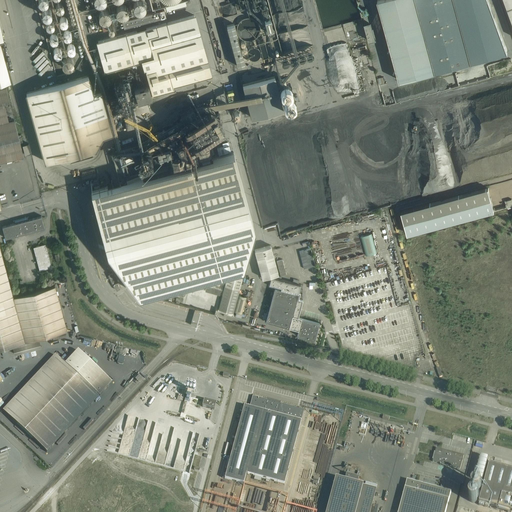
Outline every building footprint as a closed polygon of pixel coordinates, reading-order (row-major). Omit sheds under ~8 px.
[(145,3),(144,1),(142,0),(136,0),(135,1),(134,3),(134,5),(134,7),(135,9),(137,11),(139,11),(141,11),(143,10),(144,9),(145,7),(146,5),(145,3)] [(415,0),(377,0),(399,80),(435,71),(415,0)] [(488,0),(415,0),(435,71),(507,51),(488,0)] [(65,8),(65,6),(65,4),(65,3),(64,3),(62,1),(61,1),(60,1),(59,1),(58,1),(56,3),(55,4),(55,5),(55,6),(55,8),(56,10),(58,11),(60,12),(61,12),(62,11),(63,11),(64,10),(64,9),(65,8)] [(127,8),(126,6),(124,4),(122,4),(119,4),(117,6),(116,8),(116,10),(116,12),(117,14),(119,15),(121,16),(123,16),(125,15),(126,14),(127,12),(128,10),(127,8)] [(48,6),(46,5),(44,6),(43,7),(41,9),(41,10),(41,12),(43,14),(44,15),(46,15),(48,15),(50,14),(51,12),(51,10),(51,9),(50,7),(48,6)] [(110,12),(109,11),(107,9),(104,9),(102,9),(100,11),(99,13),(98,15),(99,17),(100,19),(101,20),(103,21),(106,21),(108,20),(109,19),(110,17),(110,15),(110,12)] [(124,28),(160,18),(158,11),(122,21),(124,28)] [(265,13),(268,22),(274,21),(271,11),(265,13)] [(68,22),(69,20),(68,19),(68,18),(68,17),(67,16),(65,15),(64,14),(63,14),(61,15),(60,16),(59,17),(58,18),(58,20),(58,22),(59,23),(61,25),(63,25),(64,25),(65,25),(67,24),(68,23),(68,22)] [(194,15),(98,41),(104,64),(105,69),(143,59),(152,93),(174,87),(173,84),(210,74),(200,37),(194,15)] [(371,21),(364,23),(369,40),(375,39),(371,21)] [(234,23),(226,25),(230,39),(233,52),(237,66),(245,64),(241,50),(238,37),(234,23)] [(71,34),(72,32),(71,30),(71,29),(70,28),(69,27),(67,27),(66,27),(65,27),(64,27),(63,28),(61,30),(61,32),(61,34),(62,36),(64,37),(66,37),(67,37),(68,37),(69,37),(70,36),(71,34)] [(58,39),(58,37),(58,35),(57,34),(57,33),(55,32),(54,31),(53,31),(52,31),(51,32),(49,33),(48,34),(48,35),(48,37),(48,39),(49,40),(50,41),(51,42),(53,42),(54,42),(55,41),(57,40),(58,39)] [(75,47),(75,46),(75,44),(75,43),(74,42),(72,41),(71,41),(70,41),(69,41),(68,41),(66,42),(66,43),(65,44),(65,45),(65,46),(65,48),(66,49),(68,51),(70,51),(72,51),(73,51),(74,50),(74,49),(75,48),(75,47)] [(0,43),(0,162),(19,158),(24,157),(6,87),(0,88),(0,86),(11,83),(0,43)] [(61,52),(62,50),(61,49),(61,48),(60,47),(59,46),(58,45),(57,45),(56,45),(54,46),(53,47),(52,48),(51,50),(51,52),(53,54),(54,55),(56,56),(57,56),(58,55),(60,54),(61,54),(61,52)] [(352,50),(337,54),(338,62),(349,59),(352,71),(357,70),(352,50)] [(72,62),(72,61),(72,59),(71,57),(69,56),(67,56),(65,56),(64,56),(63,57),(63,58),(62,59),(62,61),(62,63),(62,64),(63,65),(65,66),(66,66),(67,66),(68,66),(69,66),(71,65),(72,63),(72,62)] [(88,75),(26,92),(45,162),(95,148),(102,135),(113,132),(101,90),(93,92),(88,75)] [(242,84),(251,117),(283,109),(274,76),(242,84)] [(144,84),(127,89),(130,100),(137,99),(151,96),(151,95),(148,84),(144,84)] [(146,101),(132,104),(135,112),(149,108),(146,101)] [(211,115),(215,114),(210,102),(206,104),(211,115)] [(122,110),(127,129),(134,127),(133,123),(134,123),(130,108),(122,110)] [(190,131),(219,119),(217,115),(189,128),(190,131)] [(100,235),(137,290),(245,262),(249,216),(248,213),(249,213),(231,142),(184,155),(186,136),(169,134),(154,144),(153,157),(156,159),(156,155),(158,158),(161,157),(162,161),(166,160),(173,164),(176,173),(172,171),(169,172),(171,179),(119,192),(112,192),(108,186),(106,186),(101,179),(105,177),(86,182),(100,235)] [(126,160),(133,158),(131,151),(125,152),(126,160)] [(118,173),(127,171),(124,159),(123,160),(118,161),(115,162),(118,173)] [(407,234),(494,210),(488,188),(401,212),(407,234)] [(5,238),(44,227),(41,215),(2,226),(5,238)] [(53,273),(51,267),(45,244),(33,247),(40,270),(48,268),(50,274),(53,273)] [(278,273),(270,245),(254,249),(262,278),(278,273)] [(13,296),(0,247),(0,347),(25,341),(25,342),(25,341),(67,330),(55,285),(13,297),(13,296)] [(233,313),(239,289),(242,278),(228,274),(218,309),(233,313)] [(300,284),(271,277),(268,285),(274,287),(265,321),(298,330),(299,328),(299,325),(300,325),(300,321),(301,318),(298,317),(303,299),(298,298),(300,292),(298,291),(300,284)] [(234,311),(241,314),(246,297),(238,295),(234,311)] [(213,308),(215,303),(204,300),(202,305),(213,308)] [(305,319),(302,318),(301,318),(300,321),(300,325),(299,325),(299,328),(298,330),(298,332),(297,335),(300,336),(304,337),(307,338),(311,339),(314,340),(315,337),(315,336),(316,333),(317,330),(317,329),(318,326),(319,323),(319,322),(316,321),(315,321),(312,320),(309,320),(308,319),(305,319)] [(70,349),(74,344),(70,340),(65,345),(70,349)] [(38,344),(20,349),(21,355),(40,350),(38,344)] [(65,364),(55,355),(3,411),(46,452),(112,382),(78,350),(65,364)] [(267,400),(252,396),(249,407),(244,406),(224,479),(243,484),(245,474),(284,484),(301,421),(303,414),(304,410),(280,403),(280,402),(267,399),(267,400)] [(214,410),(216,403),(204,400),(202,407),(214,410)] [(62,450),(67,454),(71,450),(67,445),(62,450)] [(460,469),(464,455),(436,448),(432,462),(460,469)] [(483,481),(488,459),(480,457),(474,479),(483,481)] [(511,511),(511,469),(489,464),(479,503),(511,511)] [(357,483),(359,477),(346,473),(344,480),(335,477),(334,482),(325,511),(369,511),(376,488),(357,483)] [(445,511),(450,497),(451,492),(407,480),(406,485),(398,511),(445,511)] [(479,484),(477,483),(475,483),(473,484),(471,486),(471,489),(472,490),(473,492),(475,493),(477,493),(479,492),(480,491),(481,489),(481,487),(480,485),(479,484)] [(474,493),(472,493),(471,494),(469,495),(469,496),(469,497),(469,498),(469,500),(470,501),(471,502),(473,503),(475,503),(477,502),(478,500),(478,498),(478,496),(477,495),(476,494),(474,493)]
